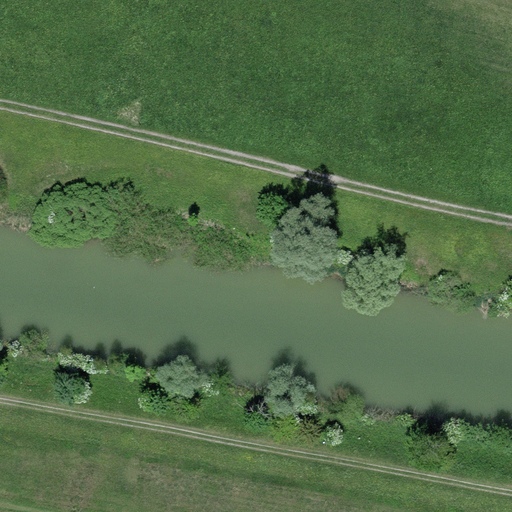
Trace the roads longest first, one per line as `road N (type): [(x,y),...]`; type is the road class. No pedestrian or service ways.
road 1 (track): [(511,214),(0,101)]
road 2 (track): [(0,407),(253,453),(511,484)]
